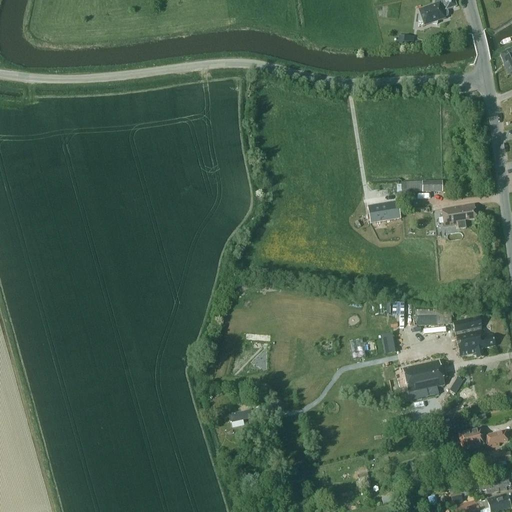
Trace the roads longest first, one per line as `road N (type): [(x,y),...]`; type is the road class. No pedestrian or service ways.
road 1 (unclassified): [(0,73),(98,78),(237,61),(359,83),(487,77)]
road 2 (tertiary): [(511,254),(490,101)]
